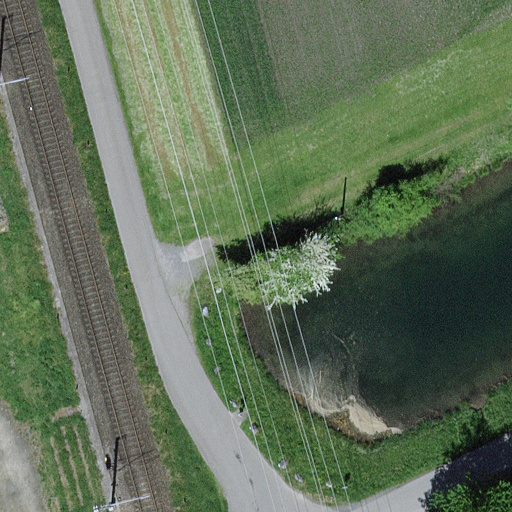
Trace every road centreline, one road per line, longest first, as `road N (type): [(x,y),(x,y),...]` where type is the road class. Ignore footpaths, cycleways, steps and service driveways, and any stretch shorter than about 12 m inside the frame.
road 1 (unclassified): [(259,511),(236,481),(150,289),(75,0)]
road 2 (track): [(386,511),(511,449)]
